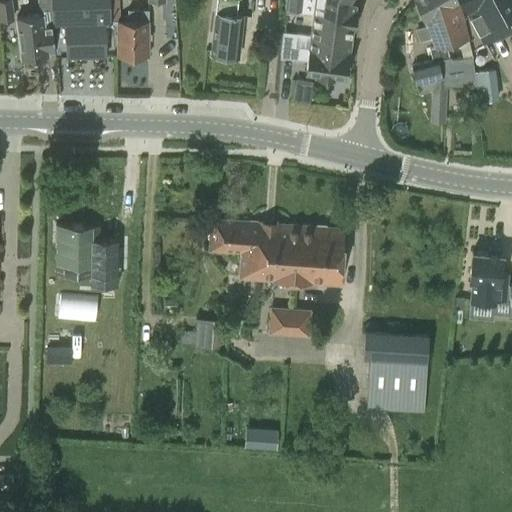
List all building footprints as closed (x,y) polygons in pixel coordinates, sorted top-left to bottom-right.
[(0,20),(13,18),(11,0),(0,1),(0,20)] [(18,17),(17,17),(22,59),(23,59),(26,62),(35,61),(38,57),(48,55),(44,23),(51,22),(51,0),(38,0),(40,15),(18,17)] [(111,24),(111,21),(109,0),(51,0),(52,23),(52,26),(64,26),(66,57),(106,57),(106,25),(111,24)] [(109,0),(111,21),(117,21),(117,56),(149,56),(149,9),(128,9),(128,20),(120,20),(118,0),(109,0)] [(236,14),(237,0),(216,0),(216,12),(211,53),(238,57),(244,15),(236,14)] [(314,11),(314,15),(355,20),(357,10),(354,10),(356,3),(350,0),(287,0),(287,7),(299,9),(298,10),(314,11)] [(454,0),(416,0),(427,27),(435,47),(430,49),(432,59),(411,65),(416,85),(420,94),(431,91),(430,123),(446,124),(448,77),(454,77),(454,87),(477,87),(473,58),(471,47),(470,43),(460,9),(454,0)] [(511,0),(460,0),(465,9),(482,39),(511,22),(511,0)] [(311,35),(309,47),(349,52),(352,27),(354,28),(355,20),(314,15),(311,35)] [(309,47),(311,35),(295,33),(296,32),(282,30),(280,56),(308,59),(306,73),(317,74),(316,76),(334,79),(334,76),(345,78),(348,57),(349,52),(309,47)] [(250,222),(211,219),(209,251),(241,253),(240,273),(240,275),(246,275),(250,222)] [(272,278),(300,281),(305,225),(278,224),(278,223),(260,221),(260,223),(250,222),(246,275),(272,277),(272,278)] [(99,227),(68,225),(67,263),(98,263),(98,281),(124,281),(125,245),(98,244),(99,227)] [(311,281),(340,283),(341,273),(344,228),(305,225),(300,281),(311,281)] [(500,271),(502,255),(473,252),(470,280),(473,280),(471,299),(495,302),(496,298),(506,299),(506,294),(511,294),(511,283),(511,286),(507,286),(509,272),(500,271)] [(268,331),(288,332),(290,305),(269,304),(268,331)] [(290,305),(288,332),(309,333),(310,306),(290,305)] [(221,344),(222,315),(199,314),(198,343),(221,344)] [(370,357),(367,401),(372,402),(371,409),(394,429),(427,430),(428,406),(424,405),(428,335),(364,331),(363,356),(370,357)]
